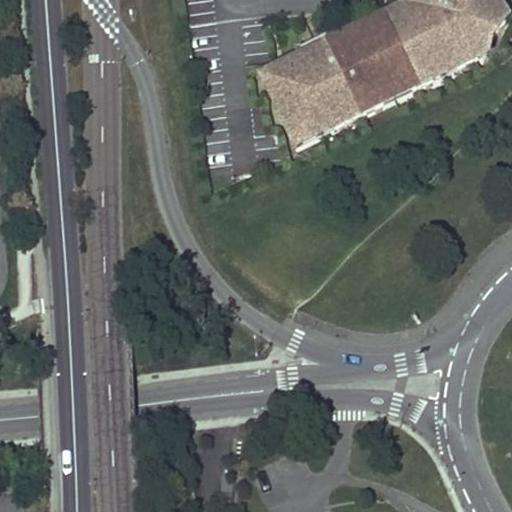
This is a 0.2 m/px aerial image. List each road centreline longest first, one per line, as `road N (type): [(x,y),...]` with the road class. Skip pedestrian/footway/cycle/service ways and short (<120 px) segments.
road 1 (primary): [(397,364),(336,355),(298,339),(214,286),(164,190),(139,60),(94,0)]
road 2 (primary): [(51,0),(77,511)]
road 3 (tertiary): [(293,388),(0,418)]
road 4 (tertiary): [(293,388),(394,406),(462,439)]
